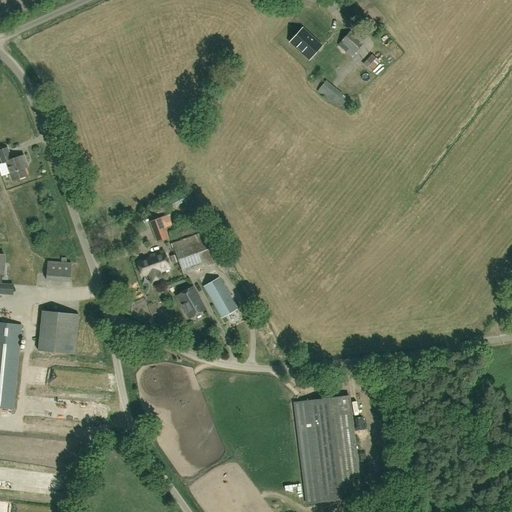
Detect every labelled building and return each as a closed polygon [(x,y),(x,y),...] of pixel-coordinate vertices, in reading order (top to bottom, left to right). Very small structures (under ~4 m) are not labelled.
[(371,31),(377,25),(372,20),(366,27),(371,31)] [(302,29),(290,42),(309,59),(321,46),(302,29)] [(339,46),(338,47),(344,53),(345,51),(351,56),(364,42),(350,30),(338,44),(339,46)] [(326,71),(342,54),(330,43),(315,60),(326,71)] [(373,57),(367,64),(373,69),(379,61),(373,57)] [(333,88),(327,96),(335,101),(340,93),(333,88)] [(12,180),(27,175),(24,166),(27,165),(24,155),(12,159),(8,147),(0,149),(0,157),(2,163),(6,162),(12,180)] [(187,196),(176,200),(178,206),(189,201),(187,196)] [(161,216),(149,220),(157,242),(169,237),(165,227),(161,216)] [(205,232),(172,244),(182,272),(215,260),(207,238),(205,232)] [(170,268),(163,250),(150,255),(150,257),(137,262),(142,276),(147,274),(150,276),(148,277),(151,284),(162,280),(159,272),(170,268)] [(71,264),(47,262),(46,280),(70,282),(71,264)] [(221,318),(237,309),(219,277),(203,286),(221,318)] [(190,318),(205,309),(196,294),(197,294),(193,287),(177,296),(190,318)] [(38,346),(71,351),(77,319),(65,317),(66,312),(56,310),(56,313),(44,311),(38,346)] [(0,407),(13,409),(21,325),(0,322),(0,407)] [(308,401),(293,403),(305,504),(321,502),(360,497),(348,396),(308,401)]
